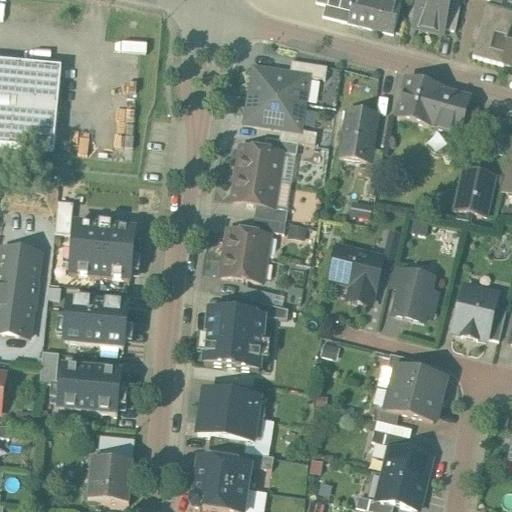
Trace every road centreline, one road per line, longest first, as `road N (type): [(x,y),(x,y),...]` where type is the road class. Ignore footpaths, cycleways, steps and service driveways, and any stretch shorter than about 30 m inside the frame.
road 1 (residential): [(215,8),(173,242),(156,511)]
road 2 (residential): [(511,95),(215,8)]
road 3 (residential): [(459,511),(477,369)]
road 4 (residential): [(477,369),(341,335)]
